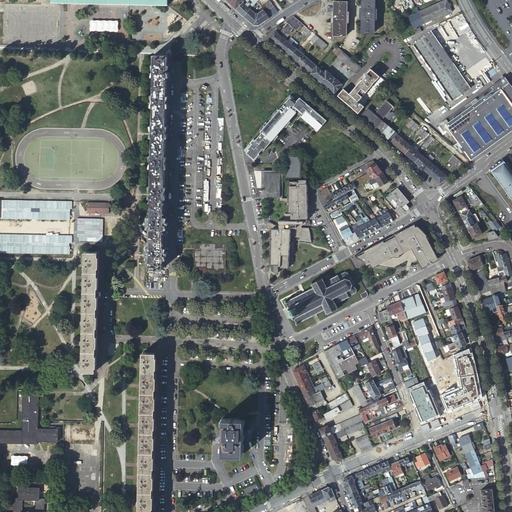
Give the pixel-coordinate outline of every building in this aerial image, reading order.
[(243,0),(226,0),(228,2),(235,9),(244,0),(243,0)] [(244,0),(235,9),(236,10),(243,16),(250,9),(246,5),(251,0),(244,0)] [(258,0),(251,0),(246,5),(250,9),(258,0)] [(265,10),(270,17),(278,12),(272,4),(270,0),(262,6),(265,10)] [(374,32),(375,19),(375,8),(375,0),(361,0),(362,8),(361,19),(361,32),(365,32),(365,33),(366,33),(366,32),(374,32)] [(447,13),(452,11),(447,0),(444,0),(442,1),(442,2),(420,11),(418,8),(416,9),(417,13),(409,16),(414,28),(447,13)] [(346,35),(347,22),(347,11),(347,1),(334,1),(334,11),(333,22),(333,35),(340,35),(341,36),(342,35),(346,35)] [(250,9),(243,16),(249,21),(253,25),(258,25),(269,18),(263,10),(258,13),(255,13),(250,9)] [(299,21),(294,16),(286,21),(287,23),(280,32),(281,33),(280,34),(275,30),(268,38),(273,41),(276,44),(283,36),(286,33),(289,29),(290,31),(293,28),(298,23),(299,21)] [(118,21),(92,21),(92,30),(118,31),(118,21)] [(298,23),(293,28),(296,30),(298,28),(300,25),(302,23),(299,21),(298,23)] [(459,33),(464,31),(459,22),(454,24),(459,33)] [(310,40),(313,43),(314,42),(318,37),(315,34),(310,40)] [(281,48),(287,41),(283,36),(276,44),(279,46),(281,48)] [(465,92),(462,89),(455,78),(445,63),(427,38),(426,36),(413,45),(452,101),(465,92)] [(431,36),(427,38),(445,63),(448,61),(431,36)] [(288,41),(287,41),(281,48),(284,51),(286,52),(292,44),(291,44),(294,40),(291,37),(288,41)] [(323,49),(327,44),(318,37),(314,42),(323,49)] [(288,54),(290,56),(297,49),(292,44),(286,52),(288,54)] [(342,51),(337,47),(332,52),(337,56),(342,51)] [(294,59),(297,62),(303,54),(297,49),(290,56),(294,59)] [(361,67),(353,60),(342,51),(337,56),(356,73),(361,67)] [(307,71),(310,73),(317,65),(303,54),(297,62),(301,65),(307,71)] [(149,280),(162,280),(162,270),(168,55),(154,55),(149,268),(149,280)] [(312,75),(318,79),(324,72),(317,65),(310,73),(312,75)] [(349,94),(343,89),(337,95),(357,112),(363,106),(358,101),(372,84),(375,80),(375,81),(379,76),(370,69),(365,75),(366,75),(361,80),(349,94)] [(318,79),(334,93),(342,84),(326,70),(324,72),(318,79)] [(511,84),(507,77),(443,122),(470,161),(511,131),(511,84)] [(455,78),(462,89),(465,87),(458,77),(455,78)] [(316,132),(327,120),(302,99),(300,102),(297,100),(296,101),(294,100),(298,95),(294,92),(259,132),(261,134),(254,141),(252,140),(243,150),(245,152),(245,151),(250,155),(249,155),(254,160),(257,156),(256,156),(263,148),(264,149),(281,130),(283,132),(287,128),(284,126),(286,124),(291,127),(301,116),(315,128),(314,129),(315,130),(314,130),(316,132)] [(376,115),(367,108),(364,111),(360,116),(369,124),(371,125),(375,128),(376,128),(381,133),(387,126),(388,125),(379,118),(380,117),(382,119),(386,114),(388,116),(387,118),(390,120),(395,114),(392,112),(390,114),(388,112),(393,106),(386,100),(375,112),(377,114),(376,115)] [(416,122),(413,120),(408,126),(411,128),(416,122)] [(416,122),(411,128),(414,131),(419,125),(416,122)] [(394,132),(387,126),(381,133),(385,137),(388,140),(389,138),(394,132)] [(417,134),(421,136),(425,131),(422,128),(417,134)] [(394,132),(389,138),(392,141),(397,135),(394,132)] [(402,139),(397,135),(392,141),(390,142),(394,145),(395,146),(402,139)] [(425,144),(428,147),(435,139),(432,136),(425,144)] [(406,143),(402,139),(395,146),(398,149),(400,150),(406,143)] [(406,143),(400,150),(402,152),(405,155),(411,147),(406,143)] [(411,147),(405,155),(407,157),(409,158),(416,151),(411,147)] [(418,153),(416,151),(409,158),(412,161),(414,163),(420,155),(418,153)] [(425,159),(420,155),(414,163),(417,165),(418,167),(425,159)] [(458,169),(464,165),(453,155),(448,161),(458,169)] [(279,197),(282,197),(282,177),(300,178),(300,157),(286,157),(286,169),(275,169),(275,164),(272,164),(272,171),(272,173),(280,173),(279,197)] [(366,163),(369,167),(366,170),(368,173),(372,179),(383,173),(379,167),(375,162),(372,159),(366,163)] [(430,163),(425,159),(418,167),(422,170),(423,171),(430,163)] [(511,171),(509,167),(505,162),(503,160),(490,169),(492,171),(494,175),(508,193),(511,198),(511,199),(511,171)] [(434,168),(430,163),(423,171),(425,173),(428,175),(434,168)] [(439,172),(434,168),(428,175),(431,178),(432,179),(439,172)] [(262,171),(262,190),(264,190),(264,173),(272,173),(272,171),(262,171)] [(438,184),(446,178),(439,172),(432,179),(436,182),(438,184)] [(259,197),(280,197),(279,197),(280,173),(272,173),(264,173),(264,190),(262,190),(259,190),(259,197)] [(356,179),(359,185),(369,180),(372,179),(368,173),(356,179)] [(383,173),(372,179),(369,180),(374,189),(388,181),(383,173)] [(353,182),(348,185),(351,190),(353,189),(359,185),(356,179),(353,181),(353,182)] [(297,239),(309,239),(308,236),(307,230),(306,230),(306,228),(300,228),(300,224),(304,224),(304,219),(306,219),(306,184),(298,184),(298,180),(288,180),(288,197),(282,197),(282,200),(279,200),(279,201),(286,201),(286,213),(284,213),(284,220),(278,220),(278,223),(278,225),(268,224),(268,228),(272,228),(272,229),(271,229),(270,264),(278,264),(278,266),(280,266),(280,268),(288,268),(288,228),(287,227),(292,227),(292,235),(297,235),(297,239)] [(403,195),(397,188),(386,197),(389,202),(392,200),(395,204),(397,203),(399,206),(394,210),(399,216),(408,209),(408,208),(408,207),(405,204),(408,201),(403,195)] [(338,197),(337,197),(340,202),(349,197),(348,196),(346,192),(342,195),(338,197)] [(482,202),(475,194),(469,197),(474,206),(482,202)] [(453,200),(460,214),(469,209),(462,196),(453,200)] [(90,200),(85,200),(85,212),(109,212),(109,201),(90,200)] [(394,210),(393,208),(389,212),(386,209),(385,209),(383,210),(382,211),(381,209),(378,211),(387,224),(393,221),(399,216),(394,210)] [(469,209),(460,214),(463,219),(472,214),(469,209)] [(387,224),(378,211),(376,212),(380,217),(376,218),(382,227),(387,224)] [(363,224),(359,226),(361,231),(362,230),(365,236),(370,233),(368,227),(367,228),(365,223),(361,219),(357,214),(355,215),(358,220),(358,221),(361,224),(362,223),(363,224)] [(472,214),(463,219),(468,228),(477,223),(478,222),(474,214),(472,214)] [(342,215),(334,219),(337,224),(345,220),(342,215)] [(374,219),(370,221),(372,225),(375,230),(382,227),(376,218),(374,216),(372,217),(374,219)] [(372,225),(370,221),(365,223),(367,228),(368,227),(370,233),(375,230),(372,225)] [(477,223),(468,228),(473,238),(483,233),(477,223)] [(428,265),(432,262),(432,261),(438,258),(426,236),(426,235),(425,234),(417,226),(415,227),(414,224),(394,235),(395,236),(385,241),(383,240),(363,251),(364,252),(356,256),(364,260),(366,265),(371,263),(375,264),(376,265),(378,265),(380,265),(381,266),(383,266),(385,266),(387,266),(389,267),(391,267),(393,267),(395,267),(395,266),(406,260),(407,261),(406,264),(410,265),(411,262),(413,262),(417,260),(421,267),(427,264),(428,265)] [(341,231),(344,239),(351,235),(352,234),(351,234),(352,233),(348,225),(345,226),(346,228),(341,231)] [(359,226),(354,229),(356,232),(356,233),(357,233),(360,238),(365,236),(362,230),(361,231),(359,226)] [(489,239),(498,236),(494,231),(494,230),(487,232),(489,239)] [(348,245),(360,238),(357,233),(356,233),(356,232),(354,233),(352,233),(351,234),(352,234),(351,235),(344,239),(347,244),(348,245)] [(225,269),(226,244),(209,244),(209,246),(202,245),(202,250),(198,250),(198,252),(195,251),(195,268),(225,269)] [(98,254),(98,250),(87,250),(87,254),(85,254),(85,258),(84,258),(84,262),(85,262),(85,265),(87,266),(87,274),(84,274),(84,277),(83,277),(83,282),(84,282),(84,285),(87,285),(86,294),(84,293),(84,297),(83,297),(83,301),(84,301),(84,306),(86,306),(86,314),(84,314),(83,317),(82,317),(82,322),(83,322),(83,325),(86,325),(86,334),(83,334),(83,337),(82,337),(82,341),(83,341),(83,345),(85,345),(85,353),(83,353),(83,357),(82,357),(81,361),(82,361),(82,365),(85,365),(85,369),(95,369),(95,365),(97,365),(97,353),(96,353),(96,345),(98,345),(98,333),(96,333),(96,325),(98,325),(98,314),(97,314),(97,305),(98,305),(99,294),(97,294),(97,285),(99,285),(99,274),(97,274),(98,266),(99,266),(100,254),(98,254)] [(505,272),(505,275),(511,273),(509,265),(508,263),(508,262),(507,261),(505,253),(501,254),(501,252),(496,253),(499,266),(497,266),(497,267),(503,266),(505,272)] [(471,270),(484,265),(480,256),(467,261),(471,270)] [(483,270),(473,275),(475,279),(485,275),(483,270)] [(355,292),(356,293),(356,292),(356,290),(357,290),(357,289),(356,289),(355,287),(356,287),(356,286),(355,287),(354,284),(355,283),(355,282),(354,283),(353,281),(354,280),(353,280),(352,280),(351,278),(352,278),(352,277),(351,277),(350,277),(350,276),(349,276),(349,277),(348,277),(348,275),(349,275),(349,274),(348,274),(348,273),(348,272),(348,271),(347,272),(346,272),(345,271),(344,271),(344,272),(338,275),(338,274),(338,275),(337,274),(336,274),(337,275),(335,276),(334,275),(333,276),(334,277),(331,278),(331,277),(330,278),(330,279),(328,280),(328,279),(327,279),(327,280),(325,281),(323,278),(324,278),(324,277),(323,278),(322,277),(321,277),(321,278),(313,282),(312,281),(311,282),(312,283),(311,283),(312,283),(311,284),(312,284),(314,287),(313,287),(312,287),(313,288),(310,289),(310,288),(309,289),(306,291),(306,290),(305,291),(305,292),(302,293),(301,293),(300,293),(301,294),(298,295),(297,295),(296,295),(297,296),(293,298),(293,297),(292,298),(288,301),(287,300),(285,301),(285,302),(286,303),(287,303),(289,306),(288,308),(288,309),(290,309),(290,311),(291,310),(293,314),(292,315),(293,316),(292,317),(293,318),(295,318),(297,322),(296,322),(297,324),(299,323),(299,322),(302,321),(303,321),(303,320),(307,318),(307,319),(308,318),(312,315),(312,316),(313,316),(313,315),(316,313),(317,314),(318,313),(317,313),(321,311),(321,312),(322,311),(321,310),(324,309),(324,310),(325,310),(324,309),(325,309),(326,311),(326,312),(326,313),(327,312),(327,313),(328,313),(329,313),(328,312),(337,308),(338,308),(337,307),(338,307),(338,306),(338,305),(337,306),(336,303),(338,302),(339,302),(340,302),(339,301),(341,300),(342,301),(343,300),(342,299),(345,298),(345,299),(346,299),(346,298),(348,297),(349,297),(349,296),(349,295),(352,294),(353,294),(353,293),(355,292)] [(444,271),(434,276),(439,287),(449,283),(447,277),(444,271)] [(485,275),(475,279),(476,282),(479,289),(486,287),(489,285),(485,275)] [(505,275),(488,280),(487,280),(489,285),(507,281),(505,275)] [(431,282),(424,285),(427,292),(434,289),(431,282)] [(489,286),(490,290),(491,293),(505,290),(503,282),(489,286)] [(439,298),(444,296),(453,293),(452,291),(450,287),(451,287),(449,283),(439,287),(435,288),(439,298)] [(419,286),(416,285),(414,286),(424,311),(423,311),(423,313),(428,324),(429,325),(434,323),(419,286)] [(402,305),(408,302),(404,291),(398,295),(402,305)] [(450,304),(456,302),(455,298),(454,299),(453,294),(453,293),(444,296),(446,301),(443,303),(444,306),(448,305),(450,304)] [(497,293),(492,295),(493,298),(495,305),(500,304),(499,300),(497,293)] [(402,305),(398,295),(394,296),(396,303),(394,303),(396,308),(394,308),(396,313),(398,319),(399,319),(400,320),(403,319),(402,317),(406,316),(402,305)] [(489,298),(483,300),(486,309),(492,307),(494,312),(497,311),(497,310),(495,305),(493,298),(489,299),(489,298)] [(384,302),(388,310),(390,315),(396,313),(394,308),(396,308),(394,303),(391,304),(389,299),(384,302)] [(406,316),(413,336),(420,333),(408,302),(402,305),(406,316)] [(449,309),(451,315),(460,311),(459,310),(457,306),(452,308),(449,309)] [(390,315),(388,310),(379,313),(383,323),(389,321),(392,320),(390,315)] [(449,326),(463,321),(462,317),(460,313),(461,313),(460,311),(451,315),(453,319),(447,321),(449,326)] [(459,325),(464,323),(463,321),(449,326),(453,335),(462,332),(460,327),(459,325)] [(396,332),(393,324),(389,326),(386,327),(390,338),(391,338),(394,346),(400,344),(396,332)] [(370,327),(354,335),(357,341),(361,338),(361,337),(367,334),(373,350),(379,347),(370,327)] [(433,337),(439,335),(436,327),(430,329),(428,330),(431,338),(433,337)] [(502,327),(493,330),(494,334),(494,335),(494,336),(496,342),(503,340),(506,339),(506,338),(503,328),(502,327)] [(416,344),(431,338),(428,330),(420,333),(413,336),(415,341),(416,344)] [(455,341),(464,338),(462,332),(453,335),(455,341)] [(354,335),(347,339),(352,350),(360,346),(357,341),(354,335)] [(449,350),(470,343),(470,341),(468,337),(464,338),(455,341),(447,344),(449,350)] [(436,344),(437,348),(443,346),(441,340),(440,338),(435,341),(436,344)] [(347,339),(330,348),(344,375),(361,367),(352,350),(347,339)] [(405,348),(410,347),(408,343),(409,343),(407,339),(405,340),(401,341),(402,343),(403,345),(404,345),(405,347),(405,348)] [(498,351),(499,354),(506,353),(506,356),(511,354),(509,345),(508,344),(506,339),(503,340),(504,345),(497,346),(498,351)] [(393,356),(403,352),(402,349),(401,347),(391,351),(393,356)] [(330,348),(324,351),(338,378),(344,375),(330,348)] [(155,353),(145,352),(144,356),(142,356),(142,360),(140,360),(140,364),(142,364),(142,367),(144,367),(144,377),(141,377),(141,380),(140,380),(140,384),(141,384),(141,387),(143,388),(143,397),(141,397),(141,400),(140,400),(139,404),(141,404),(141,407),(143,407),(143,416),(141,416),(141,420),(139,420),(139,424),(141,424),(141,427),(143,427),(143,436),(140,436),(140,440),(139,440),(139,444),(140,444),(140,447),(143,447),(142,456),(140,456),(140,459),(138,459),(138,463),(140,463),(140,467),(142,467),(142,476),(139,476),(139,480),(138,480),(138,484),(139,484),(139,488),(142,488),(141,497),(139,497),(139,500),(138,500),(137,504),(139,504),(139,507),(141,507),(141,511),(151,511),(152,508),(153,508),(153,497),(152,497),(152,488),(153,488),(154,477),(152,477),(153,467),(154,467),(154,457),(153,456),(153,447),(154,448),(155,436),(153,436),(154,428),(155,428),(155,417),(154,416),(154,408),(155,408),(155,397),(154,397),(155,388),(156,388),(156,377),(155,377),(155,368),(156,368),(157,357),(155,356),(155,353)] [(395,361),(405,357),(403,352),(393,356),(395,361)] [(395,361),(400,372),(403,371),(403,370),(409,367),(405,357),(395,361)] [(380,372),(375,360),(373,361),(367,364),(366,364),(372,376),(380,372)] [(322,368),(318,361),(312,364),(316,371),(322,368)] [(439,390),(450,385),(441,363),(430,368),(439,390)] [(304,365),(293,370),(298,382),(299,384),(308,380),(304,372),(307,371),(304,365)] [(368,391),(377,387),(375,384),(375,383),(372,379),(364,383),(366,387),(368,391)] [(404,382),(406,388),(415,385),(412,379),(404,382)] [(311,388),(308,380),(299,384),(303,392),(311,388)] [(325,389),(331,386),(328,380),(322,383),(325,389)] [(352,387),(362,408),(363,407),(368,405),(365,399),(364,396),(362,393),(361,390),(359,386),(358,384),(352,387)] [(313,391),(311,388),(303,392),(305,398),(316,393),(315,391),(313,391)] [(305,398),(309,407),(324,399),(320,391),(316,393),(305,398)] [(372,403),(375,402),(373,399),(379,396),(380,396),(380,394),(378,391),(370,394),(371,397),(365,399),(368,405),(372,403)] [(328,403),(331,410),(349,399),(345,393),(328,403)] [(422,412),(435,407),(429,393),(417,398),(422,412)] [(38,428),(38,421),(38,394),(23,394),(22,430),(0,429),(0,442),(37,443),(37,441),(57,441),(58,428),(38,428)] [(394,401),(392,395),(386,397),(388,403),(394,401)] [(326,419),(326,420),(337,415),(336,413),(338,412),(339,414),(352,406),(349,399),(331,410),(321,415),(323,418),(322,418),(323,420),(326,419)] [(382,415),(387,413),(383,406),(381,399),(380,400),(376,402),(379,408),(382,415)] [(360,414),(363,420),(363,422),(367,420),(365,415),(364,415),(364,414),(366,413),(363,407),(362,408),(358,409),(360,414)] [(312,412),(316,421),(322,418),(323,418),(321,415),(318,409),(312,412)] [(398,416),(396,413),(385,418),(390,430),(398,427),(395,418),(398,416)] [(344,429),(344,428),(362,421),(363,420),(360,414),(339,423),(342,429),(344,429)] [(384,432),(390,430),(385,418),(379,420),(384,432)] [(242,419),(224,419),(224,424),(222,424),(222,435),(224,435),(223,439),(222,439),(222,445),(223,445),(223,449),(222,449),(221,456),(243,455),(243,449),(242,449),(242,445),(243,445),(243,439),(242,440),(242,435),(244,435),(244,424),(242,424),(242,419)] [(378,435),(384,432),(379,420),(373,422),(378,435)] [(347,434),(364,427),(362,421),(344,428),(347,434)] [(373,437),(378,435),(373,422),(370,423),(372,427),(369,428),(373,437)] [(484,426),(482,422),(473,425),(475,430),(484,426)] [(333,433),(342,429),(339,423),(335,425),(329,428),(331,434),(333,433)] [(323,438),(331,434),(329,428),(327,425),(319,428),(323,438)] [(346,435),(344,429),(342,429),(333,433),(335,440),(346,435)] [(337,444),(335,440),(333,433),(331,434),(323,438),(328,449),(336,445),(337,444)] [(453,433),(448,436),(452,446),(453,446),(456,445),(455,444),(454,440),(456,440),(453,433)] [(360,451),(372,446),(367,434),(355,439),(360,451)] [(456,445),(453,446),(455,448),(462,446),(471,442),(468,435),(459,438),(460,442),(455,444),(456,445)] [(471,442),(462,446),(463,448),(457,451),(459,455),(465,452),(465,453),(474,449),(473,447),(475,446),(474,444),(472,445),(471,442)] [(450,456),(445,445),(442,446),(442,444),(434,448),(439,458),(442,457),(443,459),(450,456)] [(337,461),(343,458),(340,451),(339,452),(336,445),(328,449),(332,458),(332,459),(335,460),(337,461)] [(465,453),(468,460),(477,456),(476,453),(477,452),(476,451),(475,451),(474,449),(465,453)] [(424,465),(425,468),(430,465),(425,452),(416,456),(419,463),(416,464),(418,468),(421,466),(424,465)] [(28,465),(28,455),(11,456),(12,465),(28,465)] [(471,467),(480,463),(479,461),(480,460),(478,455),(477,456),(468,460),(471,467)] [(412,461),(410,456),(408,457),(408,456),(398,461),(402,471),(407,469),(405,464),(409,462),(409,464),(410,463),(410,462),(412,461)] [(391,469),(388,460),(380,463),(383,470),(384,472),(391,469)] [(402,471),(398,461),(390,464),(395,475),(403,472),(402,471)] [(487,469),(484,462),(480,463),(471,467),(473,472),(467,475),(469,478),(485,477),(483,471),(487,469)] [(369,476),(383,470),(380,463),(358,472),(359,476),(360,475),(361,478),(362,478),(362,479),(369,476)] [(450,480),(461,475),(457,467),(446,472),(450,480)] [(427,490),(440,484),(436,476),(430,479),(428,474),(421,477),(427,490)] [(342,482),(344,486),(355,482),(354,482),(358,481),(357,479),(354,480),(352,475),(343,478),(342,482)] [(372,483),(369,476),(362,479),(358,481),(354,482),(355,482),(344,486),(347,493),(369,484),(372,483)] [(393,491),(399,488),(398,486),(395,487),(390,476),(388,477),(388,476),(386,477),(389,484),(392,491),(393,491)] [(389,484),(386,477),(384,478),(381,479),(384,486),(380,488),(381,490),(382,492),(383,495),(386,494),(387,493),(392,491),(389,484)] [(420,480),(419,481),(414,482),(417,488),(419,487),(420,489),(421,489),(423,494),(425,493),(420,480)] [(347,493),(350,500),(364,495),(362,490),(370,486),(369,484),(347,493)] [(19,497),(14,497),(13,511),(43,511),(44,498),(39,498),(39,487),(19,486),(19,497)] [(324,488),(309,496),(314,507),(328,500),(328,498),(331,497),(335,495),(333,492),(333,491),(332,488),(328,486),(324,488)] [(403,497),(399,488),(393,491),(395,497),(398,504),(401,503),(399,498),(403,497)] [(482,511),(494,511),(492,488),(480,489),(482,511)] [(387,493),(386,494),(388,499),(391,506),(394,505),(391,498),(395,497),(393,491),(392,491),(387,493)] [(441,496),(439,492),(433,494),(436,500),(439,508),(447,505),(443,495),(441,496)] [(350,500),(353,507),(362,503),(362,502),(364,501),(364,499),(369,497),(367,493),(364,495),(350,500)] [(377,497),(379,502),(379,503),(382,510),(388,508),(385,501),(388,499),(386,494),(383,495),(379,496),(377,497)] [(433,494),(427,497),(429,503),(436,500),(433,494)] [(425,511),(432,508),(429,503),(427,497),(426,495),(422,497),(426,504),(423,505),(425,511)] [(371,500),(362,503),(353,507),(355,511),(366,507),(373,504),(371,500)]
